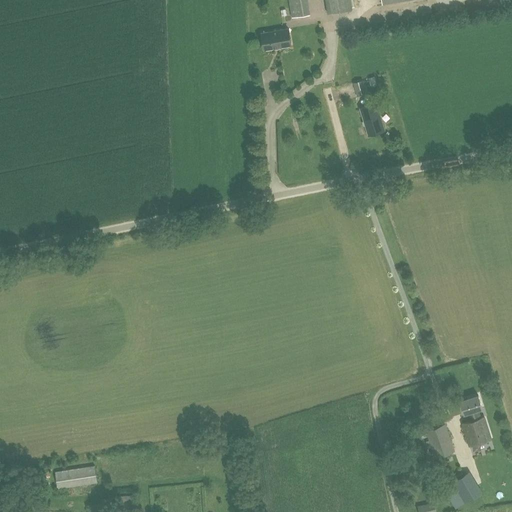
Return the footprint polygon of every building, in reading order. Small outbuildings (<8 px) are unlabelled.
[(288,0),(291,17),(310,14),(307,0),(288,0)] [(325,0),(328,13),(352,9),(350,0),(325,0)] [(261,33),(264,49),(291,44),(288,28),(261,33)] [(353,82),(357,96),(367,93),(363,79),(353,82)] [(360,107),(369,134),(384,130),(376,103),(360,107)] [(481,417),(479,413),(478,409),(482,408),(478,394),(460,400),(464,413),(468,412),(471,421),(463,423),(470,445),(490,438),(483,417),(481,417)] [(435,455),(436,457),(454,451),(445,423),(426,430),(427,431),(423,432),(426,439),(431,456),(435,455)] [(55,471),(58,488),(98,482),(95,465),(55,471)] [(444,487),(456,507),(481,492),(468,472),(444,487)] [(115,497),(116,511),(121,511),(138,510),(136,494),(115,497)] [(436,511),(434,502),(418,505),(419,511),(436,511)]
